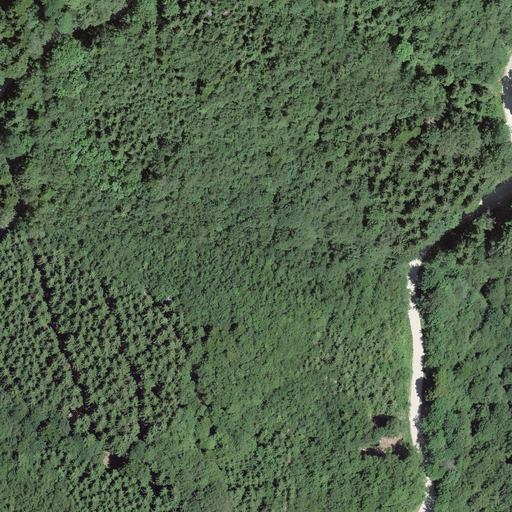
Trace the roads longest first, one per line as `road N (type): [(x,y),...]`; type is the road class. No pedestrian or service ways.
road 1 (track): [(423,511),(429,497),(415,420),(412,274),(436,235),(506,185),(511,146)]
road 2 (track): [(0,89),(52,38),(109,17),(128,0)]
